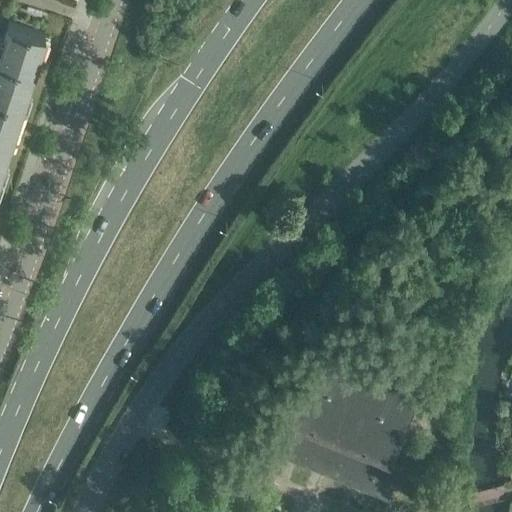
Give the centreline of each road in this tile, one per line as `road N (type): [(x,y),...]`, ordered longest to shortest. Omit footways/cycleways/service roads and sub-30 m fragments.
road 1 (unclassified): [(85,511),(155,389),(238,293),(396,139),(511,0)]
road 2 (primary): [(38,511),(190,231),(360,0)]
road 3 (primary): [(244,0),(55,315),(0,448)]
road 4 (residential): [(0,331),(113,0)]
